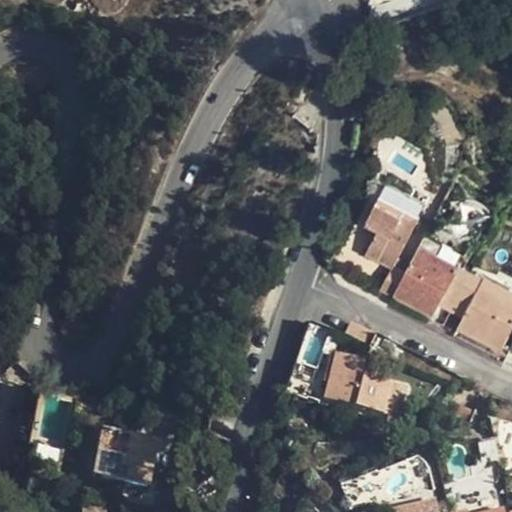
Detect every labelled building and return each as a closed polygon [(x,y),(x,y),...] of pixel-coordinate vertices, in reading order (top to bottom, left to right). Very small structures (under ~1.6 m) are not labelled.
[(379,226),(375,234),(367,249),(395,264),(420,214),(381,193),(367,219),(370,222),(379,226)] [(366,229),(375,234),(379,226),(370,222),(366,229)] [(427,233),(423,240),(438,248),(442,240),(427,233)] [(423,240),(407,270),(395,291),(435,312),(439,303),(461,260),(438,248),(423,240)] [(475,268),(461,260),(439,303),(452,310),(475,268)] [(407,270),(395,264),(381,287),(394,294),(395,291),(407,270)] [(486,273),(475,268),(452,310),(464,316),(486,273)] [(511,329),(511,287),(486,273),(464,316),(459,325),(502,347),(511,329)] [(387,358),(393,346),(349,323),(342,336),(387,358)] [(357,379),(360,365),(333,359),(323,402),(382,416),(389,386),(357,379)] [(64,461),(71,399),(38,395),(31,457),(64,461)] [(146,489),(153,444),(97,434),(90,479),(146,489)] [(440,511),(437,498),(394,507),(394,511),(440,511)]
